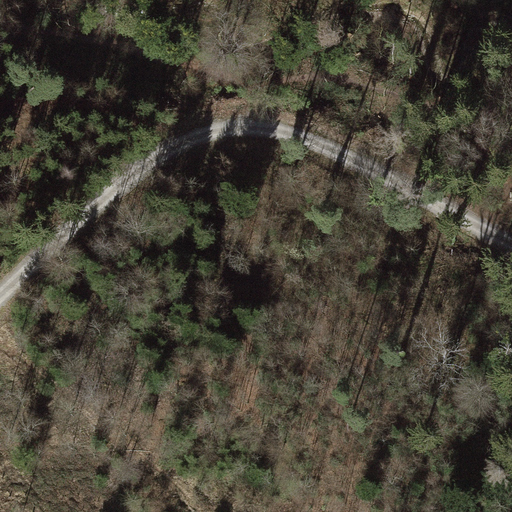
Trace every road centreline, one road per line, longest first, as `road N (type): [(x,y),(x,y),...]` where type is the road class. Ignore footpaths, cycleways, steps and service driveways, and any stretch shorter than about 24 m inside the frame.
road 1 (track): [(511,249),(342,152),(286,129),(237,123),(189,135),(146,166),(0,307)]
road 2 (track): [(0,314),(208,511)]
